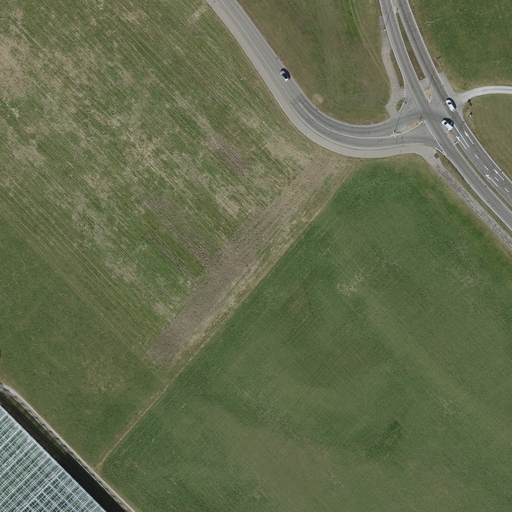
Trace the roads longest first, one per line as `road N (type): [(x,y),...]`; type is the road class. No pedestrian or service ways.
road 1 (tertiary): [(435,116),(370,141),(339,137),(313,117),(227,0)]
road 2 (track): [(0,384),(133,511)]
road 3 (secondary): [(435,116),(390,0)]
